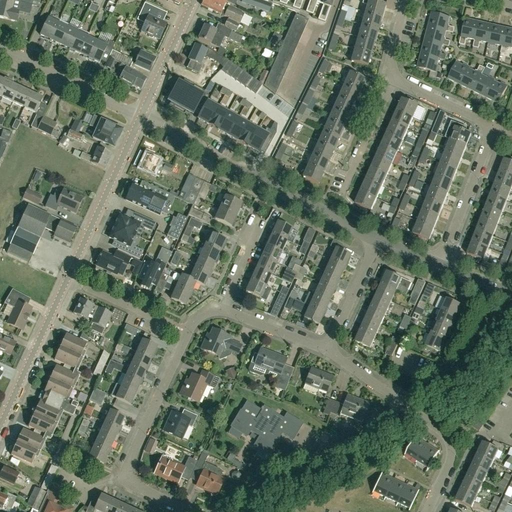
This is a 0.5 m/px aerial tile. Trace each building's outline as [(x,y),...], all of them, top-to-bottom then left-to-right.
[(21,3),(32,6),(37,7),(39,0),(19,0),(20,1),(13,0),(0,0),(0,2),(0,18),(16,22),(21,3)] [(225,6),(225,5),(215,0),(204,0),(202,5),(224,16),(240,23),(244,15),(239,12),(225,6)] [(258,0),(242,0),(242,3),(269,12),(272,5),(258,0)] [(314,12),(317,0),(309,0),(307,10),(314,12)] [(332,0),(318,0),(324,2),(319,17),(326,20),(332,0)] [(369,0),(368,0),(369,1),(366,0),(363,0),(362,4),(367,6),(365,12),(382,17),(386,5),(369,0)] [(146,2),(137,19),(145,23),(141,31),(148,34),(148,36),(152,38),(153,37),(159,39),(167,24),(157,19),(157,17),(160,10),(146,2)] [(379,29),(382,17),(365,12),(362,24),(379,29)] [(450,17),(432,13),(429,26),(453,33),(454,32),(455,29),(449,27),(450,25),(448,24),(450,17)] [(296,14),(293,21),(306,27),(309,20),(296,14)] [(49,42),(59,20),(49,16),(40,36),(47,39),(46,41),(49,42)] [(340,33),(345,19),(339,17),(334,30),(340,33)] [(60,45),(69,25),(59,20),(49,42),(52,44),(53,42),(60,45)] [(227,20),(224,27),(236,32),(239,25),(227,20)] [(475,41),(479,23),(465,20),(461,40),(460,44),(465,46),(466,41),(468,41),(468,39),(475,41)] [(302,34),(306,27),(293,21),(290,29),(302,34)] [(489,44),(492,26),(479,23),(475,41),(474,47),(479,49),(480,44),(482,44),(482,42),(489,44)] [(375,42),(379,29),(362,24),(358,37),(375,42)] [(77,33),(79,30),(69,25),(60,45),(67,48),(66,50),(69,51),(77,33)] [(231,32),(232,31),(218,25),(215,30),(211,28),(210,30),(204,27),(198,39),(210,44),(219,49),(224,37),(240,44),(241,41),(244,41),(245,39),(242,38),(231,32)] [(446,38),(445,38),(446,32),(453,34),(453,33),(429,26),(425,40),(449,47),(450,42),(445,41),(446,38)] [(503,47),(506,29),(492,26),(489,44),(488,46),(495,47),(495,45),(503,47)] [(299,42),(302,34),(290,29),(286,36),(299,42)] [(510,48),(511,48),(511,29),(506,29),(503,47),(501,54),(506,55),(507,50),(509,50),(510,48)] [(334,30),(331,41),(342,44),(343,43),(339,42),(337,41),(340,33),(334,30)] [(79,54),(87,38),(77,33),(69,51),(72,53),(73,51),(79,54)] [(296,49),(299,42),(286,36),(283,43),(296,49)] [(372,54),(375,42),(358,37),(355,49),(372,54)] [(88,60),(97,42),(87,38),(79,54),(86,57),(85,59),(88,60)] [(98,39),(97,42),(88,60),(91,62),(92,60),(99,63),(104,52),(110,55),(115,44),(109,41),(108,43),(98,39)] [(442,52),(441,52),(443,45),(449,47),(425,40),(421,54),(445,60),(446,55),(442,54),(442,52)] [(342,46),(342,44),(331,41),(328,50),(334,52),(335,50),(336,44),(342,46)] [(293,56),(296,49),(283,43),(280,50),(293,56)] [(200,65),(203,58),(205,59),(206,58),(214,61),(222,67),(227,61),(207,48),(206,50),(195,46),(189,59),(191,60),(187,68),(199,73),(203,66),(200,65)] [(263,56),(273,60),(277,53),(267,49),(263,56)] [(368,66),(372,54),(355,49),(351,61),(368,66)] [(289,63),(293,56),(280,50),(277,57),(289,63)] [(132,63),(131,62),(131,60),(112,51),(110,56),(129,69),(132,63)] [(140,52),(138,58),(135,65),(150,71),(155,58),(140,52)] [(439,66),(437,65),(439,59),(445,61),(445,60),(421,54),(418,67),(437,73),(439,66)] [(146,78),(131,70),(129,69),(110,56),(109,57),(121,64),(117,70),(122,73),(119,79),(121,80),(120,82),(126,85),(127,83),(132,87),(133,86),(141,90),(146,78)] [(286,70),(289,63),(277,57),(273,65),(286,70)] [(461,85),(469,69),(470,67),(464,64),(465,60),(459,57),(456,62),(448,78),(461,85)] [(104,68),(110,71),(115,61),(109,58),(104,68)] [(227,61),(221,71),(226,74),(232,65),(228,62),(227,61)] [(323,61),(318,73),(323,76),(329,64),(323,61)] [(232,65),(226,74),(231,78),(237,68),(232,65)] [(283,78),(286,70),(273,65),(270,72),(283,78)] [(461,85),(473,91),(481,75),(482,73),(484,69),(480,66),(477,72),(476,71),(475,72),(469,69),(461,85)] [(237,68),(231,78),(236,81),(242,72),(237,68)] [(242,72),(236,81),(241,85),(247,75),(242,72)] [(280,85),(283,78),(270,72),(267,79),(280,85)] [(349,73),(344,85),(360,92),(365,80),(349,73)] [(247,75),(241,85),(246,88),(252,78),(247,75)] [(486,98),(494,81),(495,80),(497,76),(495,75),(493,79),(489,76),(488,78),(481,75),(473,91),(486,98)] [(315,77),(313,83),(318,86),(321,80),(315,77)] [(0,96),(1,98),(8,83),(0,78),(0,96)] [(252,78),(246,88),(251,91),(257,82),(252,78)] [(275,95),(280,85),(267,79),(264,86),(275,95)] [(174,93),(169,101),(171,102),(170,104),(185,112),(186,110),(187,110),(192,113),(196,105),(202,108),(208,96),(202,93),(201,96),(190,90),(193,84),(184,80),(181,85),(179,84),(176,89),(174,93)] [(501,85),(494,81),(486,98),(499,104),(508,86),(502,83),(501,85)] [(257,82),(251,91),(256,95),(262,86),(262,85),(257,82)] [(13,103),(20,88),(8,83),(1,98),(13,103)] [(317,87),(318,86),(313,83),(307,94),(312,97),(314,92),(317,94),(320,88),(317,87)] [(355,103),(360,92),(344,85),(339,96),(355,103)] [(24,108),(31,93),(20,88),(13,103),(24,108)] [(43,99),(31,93),(24,108),(36,114),(43,99)] [(306,109),(312,97),(307,94),(301,106),(306,109)] [(350,115),(355,103),(339,96),(334,108),(350,115)] [(418,107),(408,102),(402,100),(397,111),(413,118),(418,107)] [(207,102),(198,119),(208,125),(218,108),(207,102)] [(311,112),(306,109),(301,106),(297,114),(295,118),(305,123),(311,112)] [(218,108),(208,125),(218,131),(228,114),(218,108)] [(345,126),(350,115),(334,108),(329,119),(345,126)] [(408,130),(413,118),(397,111),(392,123),(408,130)] [(432,125),(436,114),(431,112),(427,123),(432,125)] [(258,117),(263,121),(266,116),(261,113),(258,117)] [(228,114),(218,131),(228,136),(238,119),(228,114)] [(37,130),(43,119),(36,115),(31,127),(37,130)] [(439,115),(432,132),(437,135),(438,134),(440,135),(442,131),(439,130),(444,118),(439,115)] [(44,118),(44,119),(43,119),(37,130),(38,130),(51,136),(57,125),(44,118)] [(84,123),(77,119),(71,131),(79,134),(84,123)] [(238,119),(228,136),(238,142),(248,125),(238,119)] [(340,138),(345,126),(329,119),(324,131),(340,138)] [(101,120),(96,130),(99,131),(99,130),(119,139),(123,130),(101,120)] [(293,122),(289,129),(295,132),(299,134),(302,127),(293,122)] [(403,142),(408,131),(408,130),(392,123),(387,135),(403,142)] [(467,146),(471,135),(463,131),(465,128),(452,123),(446,138),(450,140),(467,146)] [(248,125),(238,142),(248,147),(257,130),(248,125)] [(257,130),(248,147),(258,153),(259,151),(264,142),(269,145),(270,145),(276,134),(276,132),(270,129),(270,130),(266,129),(263,133),(257,130)] [(291,139),(295,132),(289,129),(286,136),(291,139)] [(424,129),(421,135),(426,137),(429,131),(424,129)] [(70,131),(69,132),(67,130),(64,137),(59,143),(65,148),(67,145),(65,143),(67,139),(66,138),(67,136),(81,142),(83,136),(70,131)] [(115,148),(119,139),(99,130),(99,131),(96,130),(93,138),(115,148)] [(335,150),(340,138),(324,131),(319,142),(335,150)] [(432,147),(437,135),(432,132),(426,144),(432,147)] [(398,153),(403,142),(387,135),(382,146),(398,153)] [(421,150),(426,137),(421,135),(418,143),(416,148),(421,150)] [(462,158),(467,146),(450,140),(446,152),(462,158)] [(329,161),(335,150),(319,142),(313,154),(329,161)] [(281,145),(278,151),(284,154),(287,147),(281,145)] [(393,165),(398,153),(382,146),(377,158),(393,165)] [(105,169),(112,154),(98,148),(93,158),(82,154),(80,159),(105,169)] [(425,149),(422,156),(427,158),(430,151),(425,149)] [(280,161),(284,154),(278,151),(274,159),(280,161)] [(458,170),(462,158),(446,152),(441,164),(458,170)] [(324,173),(329,161),(313,154),(308,166),(324,173)] [(173,167),(165,164),(160,161),(146,155),(140,169),(153,175),(154,175),(160,177),(162,170),(170,174),(173,167)] [(426,160),(427,158),(422,156),(419,163),(424,165),(425,164),(427,165),(429,161),(426,160)] [(388,176),(393,165),(377,158),(372,169),(388,176)] [(413,168),(417,161),(411,158),(408,166),(413,168)] [(511,163),(504,160),(500,172),(511,176),(511,163)] [(453,182),(458,170),(441,164),(436,175),(453,182)] [(319,184),(324,173),(308,166),(303,177),(319,184)] [(382,188),(388,176),(372,169),(366,181),(382,188)] [(415,171),(412,179),(417,181),(420,174),(415,171)] [(511,190),(511,189),(511,176),(500,172),(495,184),(511,190)] [(178,198),(185,201),(195,178),(188,175),(178,198)] [(410,177),(408,176),(404,175),(401,182),(407,184),(410,177)] [(449,194),(453,182),(436,175),(432,187),(449,194)] [(194,206),(197,198),(204,182),(195,178),(185,201),(194,206)] [(415,189),(417,181),(412,179),(410,184),(409,186),(415,189)] [(377,200),(382,188),(366,181),(361,193),(377,200)] [(205,201),(209,191),(212,186),(204,182),(197,198),(205,201)] [(404,192),(407,184),(401,182),(398,190),(404,192)] [(146,183),(143,189),(133,185),(132,187),(130,187),(128,191),(129,192),(125,200),(159,216),(161,213),(166,200),(163,198),(166,192),(146,183)] [(507,202),(511,190),(495,184),(491,196),(507,202)] [(217,189),(212,186),(209,191),(215,194),(217,189)] [(444,206),(449,194),(432,187),(427,199),(444,206)] [(76,214),(83,199),(64,190),(62,194),(56,191),(53,197),(51,196),(46,207),(56,211),(58,206),(76,214)] [(34,194),(27,191),(24,198),(31,201),(34,194)] [(372,211),(377,200),(361,193),(356,204),(372,211)] [(413,198),(408,196),(405,195),(402,202),(408,205),(410,199),(413,200),(413,198)] [(502,214),(507,202),(491,196),(486,208),(502,214)] [(226,197),(221,208),(237,216),(240,209),(242,210),(244,205),(226,197)] [(395,198),(391,205),(397,207),(400,200),(395,198)] [(439,217),(444,206),(427,199),(423,211),(439,217)] [(405,212),(408,205),(402,202),(399,210),(405,212)] [(394,215),(397,207),(391,205),(388,213),(394,215)] [(76,228),(55,218),(28,206),(18,229),(11,245),(10,245),(7,252),(30,263),(33,256),(41,239),(45,230),(50,232),(51,232),(55,234),(54,237),(69,244),(76,228)] [(234,223),(237,216),(221,208),(216,220),(234,228),(236,224),(234,223)] [(498,226),(502,214),(486,208),(482,220),(498,226)] [(210,216),(192,209),(189,215),(207,222),(210,216)] [(435,229),(439,217),(423,211),(418,223),(435,229)] [(120,214),(114,227),(135,236),(140,226),(152,232),(156,223),(134,213),(131,220),(120,214)] [(180,236),(187,219),(178,215),(176,219),(173,218),(169,226),(180,236)] [(394,226),(393,230),(396,231),(398,228),(401,221),(396,218),(392,226),(394,226)] [(200,230),(210,235),(213,229),(191,219),(188,225),(200,230)] [(493,238),(498,226),(482,220),(477,232),(493,238)] [(278,223),(273,235),(287,241),(293,230),(278,223)] [(430,241),(435,229),(418,223),(414,235),(430,241)] [(242,241),(249,246),(259,231),(251,226),(242,241)] [(131,245),(135,236),(114,227),(109,238),(121,243),(118,250),(139,259),(143,251),(131,245)] [(489,250),(493,238),(477,232),(472,243),(489,250)] [(211,234),(208,240),(202,238),(200,243),(206,245),(220,252),(226,240),(211,234)] [(183,235),(181,241),(187,244),(190,238),(183,235)] [(282,253),(287,241),(273,235),(267,246),(282,253)] [(304,242),(302,247),(308,250),(310,245),(304,242)] [(484,262),(489,250),(472,243),(468,255),(484,262)] [(509,257),(511,248),(511,245),(508,244),(503,255),(509,257)] [(215,263),(220,252),(206,245),(200,257),(215,263)] [(277,264),(282,253),(267,246),(262,258),(277,264)] [(313,246),(311,252),(317,255),(322,257),(324,253),(323,251),(313,246)] [(302,247),(299,253),(305,256),(308,250),(302,247)] [(336,249),(331,261),(346,268),(351,256),(336,249)] [(127,266),(131,258),(116,252),(114,258),(103,253),(96,266),(117,275),(122,264),(127,266)] [(176,252),(173,258),(179,261),(182,255),(176,252)] [(311,252),(308,257),(314,260),(317,255),(311,252)] [(210,275),(215,263),(200,257),(195,268),(210,275)] [(184,263),(179,261),(173,258),(170,264),(176,267),(182,269),(184,263)] [(272,276),(277,264),(262,258),(257,269),(272,276)] [(507,262),(501,259),(498,267),(504,269),(507,262)] [(138,276),(144,264),(134,260),(132,267),(136,268),(133,274),(138,276)] [(340,279),(346,268),(331,261),(326,272),(340,279)] [(156,287),(166,266),(158,262),(156,266),(145,262),(138,279),(143,281),(140,287),(148,290),(152,282),(157,285),(156,287)] [(204,287),(210,275),(195,268),(190,279),(196,283),(204,287)] [(266,287),(272,276),(257,269),(252,281),(266,287)] [(293,271),(290,277),(296,280),(299,274),(293,271)] [(335,291),(340,279),(326,272),(320,284),(335,291)] [(412,284),(408,282),(388,273),(382,284),(406,295),(412,284)] [(162,274),(160,280),(166,283),(169,277),(162,274)] [(299,274),(296,280),(302,283),(305,277),(299,274)] [(191,294),(196,283),(190,279),(182,276),(176,287),(191,294)] [(186,306),(191,294),(176,287),(166,283),(160,280),(154,291),(161,294),(164,289),(169,292),(170,291),(174,293),(171,299),(186,306)] [(272,290),(266,287),(252,281),(246,292),(261,299),(267,302),(272,290)] [(330,302),(335,291),(320,284),(315,295),(330,302)] [(392,303),(397,292),(406,296),(406,295),(382,284),(377,296),(392,303)] [(283,287),(280,293),(287,296),(289,290),(283,287)] [(32,309),(27,307),(31,299),(26,297),(17,292),(8,306),(14,309),(7,324),(22,330),(32,309)] [(292,292),(289,297),(296,300),(298,295),(292,292)] [(414,292),(411,298),(417,301),(420,294),(414,292)] [(280,293),(275,304),(281,307),(287,296),(280,293)] [(324,314),(330,302),(315,295),(310,307),(324,314)] [(387,314),(392,303),(377,296),(372,307),(387,314)] [(423,296),(420,302),(426,304),(429,298),(423,296)] [(289,297),(284,309),(291,312),(296,300),(289,297)] [(415,306),(417,301),(411,298),(409,303),(415,306)] [(86,320),(87,317),(93,319),(91,323),(93,324),(104,329),(111,313),(81,299),(74,314),(86,320)] [(447,300),(442,311),(456,318),(461,307),(447,300)] [(424,310),(426,304),(420,302),(418,307),(424,310)] [(319,325),(324,314),(310,307),(304,319),(319,325)] [(381,326),(387,314),(372,307),(366,319),(381,326)] [(451,329),(456,318),(442,311),(437,322),(451,329)] [(414,327),(417,321),(420,316),(415,313),(412,319),(411,318),(409,324),(414,327)] [(409,324),(411,318),(405,315),(403,321),(409,324)] [(376,337),(381,326),(366,319),(361,331),(376,337)] [(406,330),(409,324),(403,321),(400,327),(397,333),(402,335),(405,329),(406,330)] [(446,340),(451,329),(437,322),(432,333),(446,340)] [(105,329),(104,329),(93,324),(90,330),(102,335),(105,329)] [(412,333),(414,327),(409,324),(406,330),(412,333)] [(126,325),(123,332),(135,337),(138,330),(126,325)] [(16,343),(0,336),(3,330),(0,328),(0,343),(0,344),(0,351),(10,356),(16,343)] [(205,341),(203,344),(201,349),(219,358),(223,349),(238,355),(242,346),(229,341),(231,338),(213,330),(207,342),(205,341)] [(371,349),(376,337),(361,331),(356,342),(371,349)] [(440,353),(446,340),(432,333),(426,346),(440,353)] [(87,344),(76,339),(66,335),(60,347),(81,357),(87,344)] [(397,347),(398,344),(400,340),(393,337),(390,344),(397,347)] [(151,359),(157,347),(142,340),(136,353),(151,359)] [(124,346),(121,344),(118,343),(115,350),(122,352),(124,346)] [(392,358),(397,347),(390,344),(385,355),(392,358)] [(81,357),(60,347),(54,360),(64,365),(62,369),(67,372),(69,367),(75,370),(81,357)] [(260,350),(258,355),(254,353),(251,363),(248,370),(250,372),(261,377),(267,375),(274,378),(277,384),(275,388),(285,392),(294,369),(284,365),(286,360),(260,350)] [(146,371),(151,359),(136,353),(131,364),(146,371)] [(110,361),(108,366),(114,369),(117,363),(110,361)] [(141,381),(146,371),(131,364),(126,375),(141,381)] [(73,374),(74,372),(75,370),(69,367),(67,372),(62,369),(56,366),(50,379),(71,389),(76,376),(73,374)] [(111,375),(114,369),(108,366),(105,372),(111,375)] [(304,384),(305,384),(303,390),(316,394),(318,389),(326,393),(332,378),(310,369),(304,384)] [(206,385),(210,387),(215,390),(219,380),(214,378),(202,372),(199,379),(192,375),(190,381),(187,380),(180,396),(198,404),(206,385)] [(136,393),(141,381),(126,375),(121,386),(136,393)] [(71,389),(50,379),(44,392),(59,399),(59,400),(61,401),(61,400),(65,401),(71,389)] [(131,404),(136,393),(121,386),(117,384),(112,396),(116,398),(131,404)] [(95,389),(91,395),(103,401),(107,394),(95,389)] [(101,407),(103,401),(91,395),(89,401),(101,407)] [(347,396),(341,411),(339,414),(361,423),(368,405),(347,396)] [(328,416),(334,401),(329,399),(323,414),(328,416)] [(78,405),(68,400),(67,401),(68,401),(64,410),(68,411),(68,412),(73,414),(78,405)] [(60,410),(50,406),(40,401),(34,414),(55,423),(60,410)] [(341,404),(334,401),(328,416),(329,416),(329,417),(335,420),(336,416),(341,404)] [(264,406),(262,409),(262,408),(261,410),(247,402),(241,411),(234,422),(246,430),(246,429),(251,432),(260,437),(257,441),(262,444),(261,445),(273,452),(280,440),(281,440),(279,439),(282,434),(284,435),(294,440),(303,424),(286,414),(283,418),(275,413),(264,406)] [(90,408),(88,414),(97,418),(99,411),(90,408)] [(192,428),(198,416),(184,410),(181,416),(172,412),(164,431),(180,438),(186,425),(192,428)] [(110,411),(105,423),(119,429),(125,418),(110,411)] [(49,436),(55,423),(34,414),(28,427),(35,430),(40,432),(38,436),(43,439),(45,434),(49,436)] [(84,420),(81,426),(87,429),(90,423),(84,420)] [(479,432),(483,426),(475,421),(471,426),(479,432)] [(114,441),(119,429),(105,423),(100,434),(114,441)] [(85,434),(87,429),(81,426),(78,432),(85,434)] [(40,432),(35,430),(33,434),(22,429),(17,442),(38,452),(43,439),(38,436),(40,432)] [(109,452),(114,441),(100,434),(94,446),(109,452)] [(418,462),(429,445),(416,437),(405,454),(418,462)] [(38,452),(17,442),(11,455),(32,464),(38,452)] [(483,443),(477,455),(493,462),(499,450),(483,443)] [(439,452),(429,445),(418,462),(428,469),(439,452)] [(104,464),(109,452),(94,446),(89,457),(104,464)] [(70,449),(67,455),(79,461),(82,454),(70,449)] [(224,480),(220,478),(222,475),(222,474),(222,472),(221,471),(219,470),(205,463),(208,456),(202,453),(200,458),(191,479),(198,483),(197,486),(217,495),(224,480)] [(488,474),(493,462),(477,455),(472,466),(488,474)] [(191,479),(200,458),(195,456),(193,459),(189,457),(184,468),(172,463),(172,461),(171,458),(166,456),(163,457),(162,459),(156,473),(178,483),(180,478),(189,482),(190,479),(191,479)] [(482,485),(488,474),(472,466),(466,478),(482,485)] [(23,486),(25,481),(18,478),(19,474),(4,467),(0,476),(0,479),(14,485),(15,483),(23,486)] [(506,473),(502,481),(508,483),(511,476),(506,473)] [(384,497),(393,479),(380,474),(372,492),(384,497)] [(477,497),(482,485),(466,478),(461,489),(477,497)] [(396,503),(405,485),(393,479),(384,497),(396,503)] [(505,490),(508,483),(502,481),(499,479),(495,486),(505,490)] [(72,511),(73,509),(60,503),(65,492),(54,483),(49,493),(48,493),(39,511),(72,511)] [(417,491),(408,487),(405,485),(396,503),(409,509),(417,491)] [(35,488),(27,505),(27,506),(38,511),(41,506),(46,493),(35,488)] [(471,508),(477,497),(461,489),(455,501),(471,508)] [(507,505),(511,495),(511,493),(507,492),(502,503),(507,505)] [(7,494),(6,496),(0,493),(0,506),(1,507),(0,510),(5,511),(10,511),(17,498),(7,494)] [(101,511),(108,511),(113,500),(102,495),(98,504),(91,501),(86,511),(94,511),(96,509),(101,511)] [(495,496),(492,503),(497,506),(501,498),(495,496)] [(121,511),(125,506),(113,500),(108,511),(121,511)] [(491,511),(494,511),(497,506),(492,503),(488,511),(491,511)] [(504,511),(507,505),(502,503),(497,511),(504,511)]
